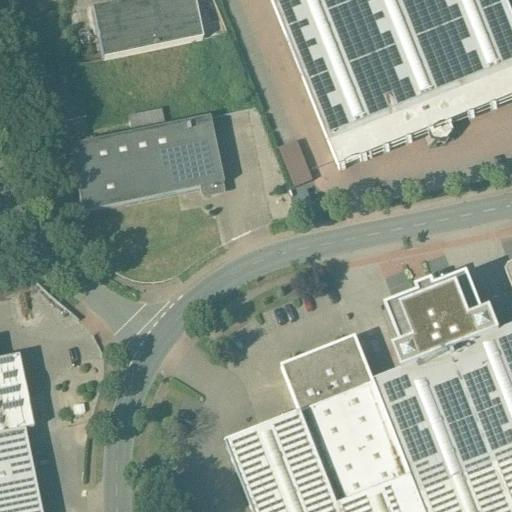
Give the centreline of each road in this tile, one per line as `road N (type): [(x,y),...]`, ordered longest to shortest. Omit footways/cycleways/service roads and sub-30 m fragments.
road 1 (residential): [(158,339),(242,269),(511,206)]
road 2 (residential): [(0,203),(88,294),(158,339)]
road 3 (residential): [(115,511),(131,388),(158,339)]
